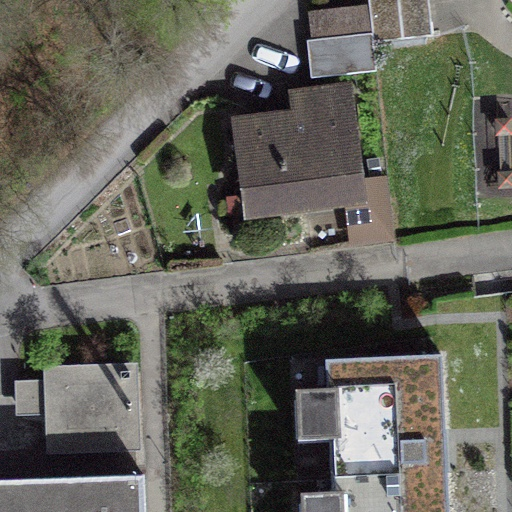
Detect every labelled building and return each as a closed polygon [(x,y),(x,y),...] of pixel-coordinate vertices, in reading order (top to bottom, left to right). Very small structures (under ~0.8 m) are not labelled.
[(371,0),(373,20),(316,25),(321,83),(382,78),(380,49),(430,45),(426,0),(371,0)] [(303,125),(242,134),(258,236),(379,217),(361,98),(300,107),(303,125)] [(437,350),(290,357),(297,511),(443,511),(440,437),(437,350)] [(67,360),(68,430),(112,429),(112,456),(140,455),(138,359),(67,360)] [(146,511),(146,476),(0,478),(0,511),(146,511)]
